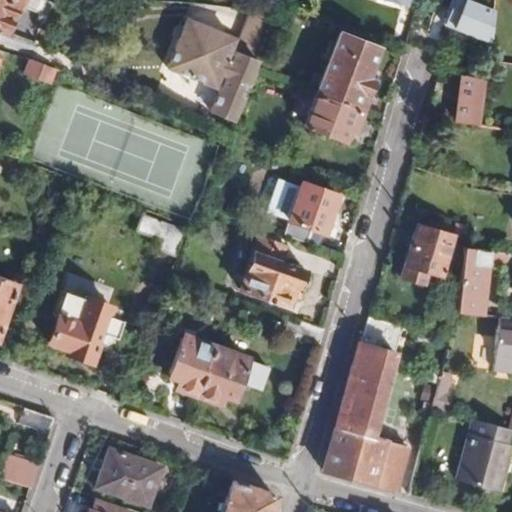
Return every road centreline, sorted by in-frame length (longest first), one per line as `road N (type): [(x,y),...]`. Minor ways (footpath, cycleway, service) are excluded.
road 1 (residential): [(418,66),(300,482)]
road 2 (residential): [(300,482),(80,405)]
